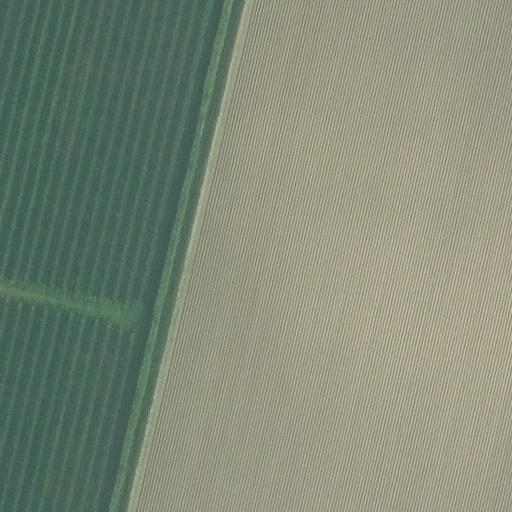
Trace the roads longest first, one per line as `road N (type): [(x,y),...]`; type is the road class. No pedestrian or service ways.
road 1 (track): [(99,511),(216,0)]
road 2 (track): [(0,292),(141,326)]
